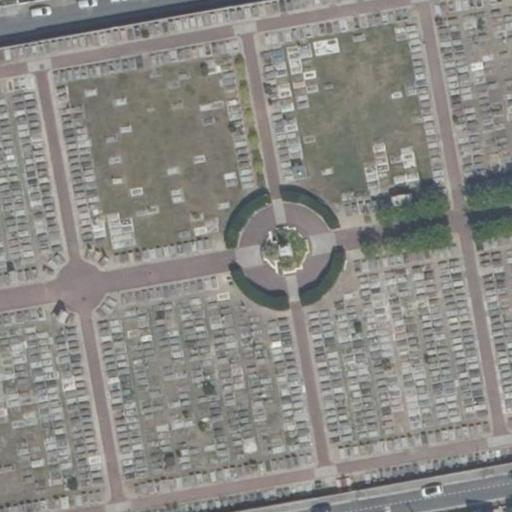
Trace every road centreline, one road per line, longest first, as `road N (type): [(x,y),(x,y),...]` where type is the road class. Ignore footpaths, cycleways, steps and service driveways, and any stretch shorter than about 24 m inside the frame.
road 1 (residential): [(0,26),(151,0)]
road 2 (residential): [(511,485),(362,511)]
